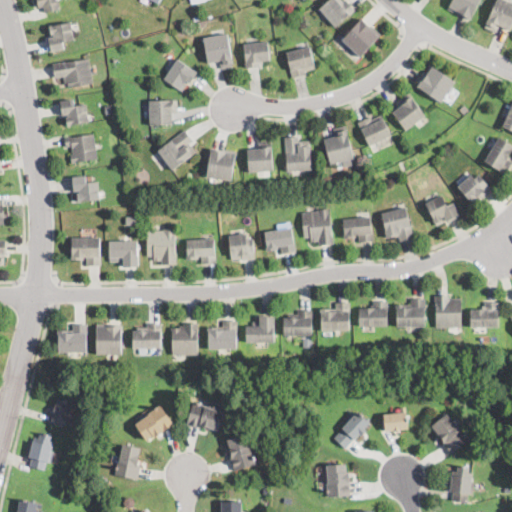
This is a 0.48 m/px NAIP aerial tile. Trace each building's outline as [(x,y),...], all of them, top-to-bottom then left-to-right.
[(57,0),(58,1),(60,8),(46,12),(44,6),(39,8),(36,0),(57,0)] [(328,0),(341,0),(343,2),(345,0),(347,0),(356,10),(335,27),(319,8),(328,0)] [(480,0),(471,18),(449,7),(452,0),(480,0)] [(509,0),(511,1),(511,24),(510,29),(499,24),(496,30),(485,25),(495,0),(509,0)] [(381,35),(360,57),(342,39),(363,17),(381,35)] [(72,29),(75,39),(63,42),(65,48),(51,51),(49,38),(54,37),(53,34),(51,34),(50,26),(71,21),(72,29)] [(228,33),(234,67),(221,69),(220,61),(208,63),(204,38),(228,33)] [(248,68),(247,68),(244,43),(268,41),(270,60),(260,61),(261,67),(248,68)] [(294,78),(293,78),(286,52),(310,46),(315,68),(305,71),(306,75),(294,78)] [(92,74),(93,83),(69,87),(69,83),(65,84),(64,77),(55,78),(53,64),(89,58),(92,74)] [(197,73),(191,82),(190,83),(188,82),(182,91),(164,79),(178,59),(197,72),(197,73)] [(443,100),(441,102),(417,85),(431,65),(456,82),(443,100)] [(415,123),(407,129),(393,111),(402,105),(399,100),(409,93),(425,116),(415,123)] [(73,99),(74,106),(85,104),(89,123),(68,127),(66,117),(68,117),(68,114),(63,115),(61,101),(73,99)] [(151,125),(150,125),(149,100),(177,99),(178,112),(172,112),(173,124),(151,125)] [(469,108),(464,113),(459,109),(464,103),(469,108)] [(112,113),(106,114),(104,106),(110,105),(112,113)] [(511,130),(503,127),(511,105),(511,130)] [(382,115),(391,136),(368,145),(359,122),(371,117),(372,119),(382,115)] [(338,162),(331,164),(324,139),(335,136),(333,128),(345,125),(353,158),(338,162)] [(195,152),(172,169),(158,150),(185,129),(193,141),(189,144),(195,152)] [(94,142),(95,150),(97,159),(72,163),(71,155),(74,155),(73,148),(75,148),(75,144),(67,146),(65,138),(93,134),(94,142)] [(298,136),(299,141),(309,141),(311,170),(287,171),(284,137),(298,136)] [(511,164),(507,173),(505,175),(484,162),(499,137),(511,144),(511,149),(506,159),(511,162),(511,164)] [(257,171),(249,172),(248,149),(259,149),(259,143),(272,142),(273,170),(257,171)] [(236,152),(231,181),(207,177),(211,148),(236,152)] [(471,174),(475,178),(479,174),(493,189),(483,198),(482,197),(474,204),(458,187),(471,174)] [(85,176),(86,182),(98,181),(100,200),(78,202),(77,193),(79,193),(79,191),(73,192),(72,177),(85,176)] [(441,194),(447,205),(453,202),(460,216),(448,222),(447,221),(437,226),(425,203),(432,200),(431,199),(441,194)] [(406,207),(414,238),(400,241),(399,235),(387,238),(381,213),(406,207)] [(330,209),(333,244),(319,246),(319,242),(311,243),(310,238),(304,238),(302,212),(318,211),(317,210),(330,209)] [(136,224),(126,224),(126,215),(136,215),(136,224)] [(371,216),(374,240),(359,242),(359,235),(355,235),(355,238),(344,239),(342,219),(371,216)] [(292,227),(296,252),(283,254),(281,247),(278,247),(278,249),(267,251),(264,232),(292,227)] [(176,239),(176,264),(162,264),(162,261),(154,261),(153,256),(147,256),(147,230),(163,230),(163,229),(176,229),(176,239)] [(247,233),(247,239),(253,238),(255,259),(242,260),(242,259),(231,260),(228,236),(247,233)] [(101,241),(101,265),(87,266),(86,257),(84,257),(84,260),(72,260),(72,238),(101,238),(101,241)] [(215,238),(216,263),(202,263),(202,256),(199,256),(199,260),(187,260),(186,240),(215,238)] [(137,244),(138,255),(139,255),(139,266),(124,267),(124,262),(110,262),(109,245),(109,241),(137,241),(137,244)] [(461,299),(461,328),(435,327),(435,296),(449,296),(449,298),(461,299)] [(425,299),(425,327),(396,327),(396,305),(410,305),(410,298),(425,299)] [(362,326),(359,326),(359,308),(373,308),(373,301),(387,301),(387,326),(362,326)] [(473,327),(471,327),(471,309),(484,309),(484,302),(499,302),(499,327),(473,327)] [(334,330),(321,330),(321,310),(335,310),(335,303),(348,303),(350,303),(350,330),(334,330)] [(289,335),(284,336),(283,318),(288,318),(287,315),(298,315),(298,311),(311,311),(312,335),(289,335)] [(267,316),(274,317),(274,342),(246,342),(246,323),(260,323),(260,316),(267,316)] [(218,349),(208,349),(208,328),(223,328),(223,321),(237,321),(236,349),(218,349)] [(139,348),(133,348),(133,327),(147,327),(147,323),(161,323),(161,348),(139,348)] [(198,323),(197,355),(171,354),(171,328),(179,328),(179,326),(184,326),(184,323),(198,323)] [(86,325),(86,352),(59,352),(59,333),(57,333),(57,331),(72,331),(72,325),(86,325)] [(122,325),(121,354),(96,354),(97,325),(122,325)] [(311,346),(303,346),(302,337),(311,337),(311,346)] [(70,418),(68,425),(51,421),(57,399),(74,403),(70,418)] [(223,411),(219,430),(201,425),(200,428),(187,424),(193,402),(209,406),(209,408),(223,411)] [(164,431),(158,435),(155,436),(153,434),(144,440),(135,425),(148,416),(146,413),(162,403),(175,424),(164,431)] [(117,407),(115,415),(108,413),(110,405),(117,407)] [(390,431),(386,431),(384,414),(400,413),(400,407),(407,407),(409,429),(390,431)] [(365,432),(364,434),(362,436),(360,434),(355,439),(354,439),(346,448),(334,438),(357,412),(370,423),(365,428),(367,430),(365,432)] [(468,439),(451,453),(442,442),(444,440),(432,425),(447,413),(468,439)] [(51,440),(54,441),(49,463),(47,463),(45,470),(30,467),(30,466),(32,458),(29,457),(33,439),(38,440),(40,432),(52,435),(51,440)] [(251,447),(256,464),(234,471),(230,457),(232,456),(227,440),(252,432),(256,446),(251,447)] [(136,478),(136,480),(115,475),(123,442),(142,447),(138,462),(140,463),(136,478)] [(346,464),(346,471),(349,471),(350,496),(327,497),(326,480),(327,480),(327,464),(346,464)] [(470,467),(469,472),(472,472),(471,495),(468,495),(467,502),(452,500),(453,492),(450,491),(452,470),(457,470),(457,466),(470,467)] [(129,508),(125,507),(123,502),(125,499),(129,497),(133,498),(135,502),(133,507),(129,508)] [(36,511),(16,511),(19,499),(38,503),(36,511)] [(232,501),(242,502),(242,511),(222,511),(222,501),(232,501)]
